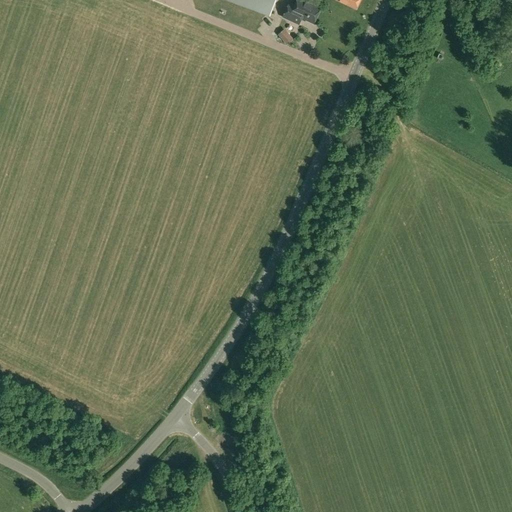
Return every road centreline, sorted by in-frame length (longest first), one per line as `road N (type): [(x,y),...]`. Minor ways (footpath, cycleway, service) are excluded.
road 1 (tertiary): [(177,417),(268,280),(387,0)]
road 2 (unknown): [(355,77),(171,0)]
road 3 (tertiary): [(77,511),(177,417)]
